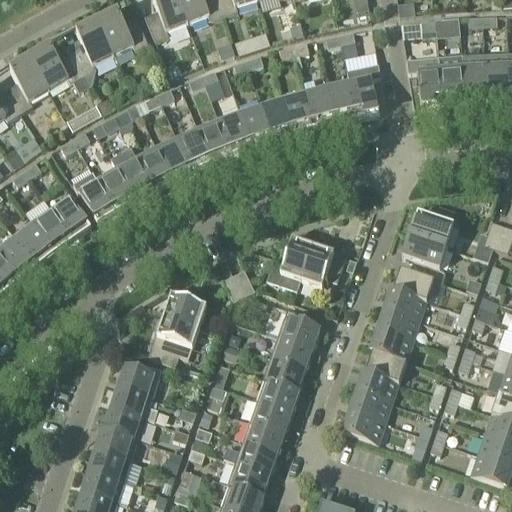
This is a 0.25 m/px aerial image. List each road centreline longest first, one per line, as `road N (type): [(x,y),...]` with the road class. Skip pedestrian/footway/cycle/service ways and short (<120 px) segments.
road 1 (residential): [(286,511),(402,171)]
road 2 (residential): [(402,171),(254,211),(118,281)]
road 3 (residential): [(43,511),(118,281)]
road 4 (residential): [(402,171),(406,131),(386,0)]
road 5 (residential): [(118,281),(0,377)]
